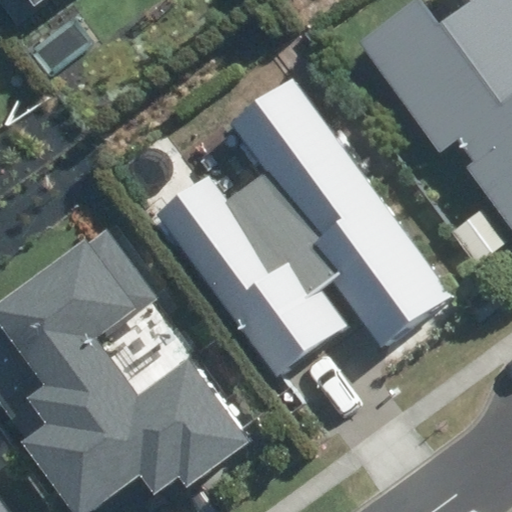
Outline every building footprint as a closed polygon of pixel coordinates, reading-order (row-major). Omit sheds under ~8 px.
[(3,0),(23,26),(58,0),(3,0)] [(511,0),(464,0),(441,19),(425,0),(410,0),(364,37),(374,50),(348,71),(404,142),(389,154),(487,277),(511,256),(511,0)] [(458,292),(293,75),(225,126),(255,165),(219,193),(204,174),(152,213),(276,376),(356,315),(382,349),(458,292)] [(151,286),(99,218),(0,294),(0,328),(40,380),(22,394),(42,420),(20,437),(77,511),(87,511),(137,473),(150,490),(175,471),(189,489),(255,438),(186,349),(135,389),(91,332),(151,286)] [(0,511),(8,511),(0,500),(0,511)]
